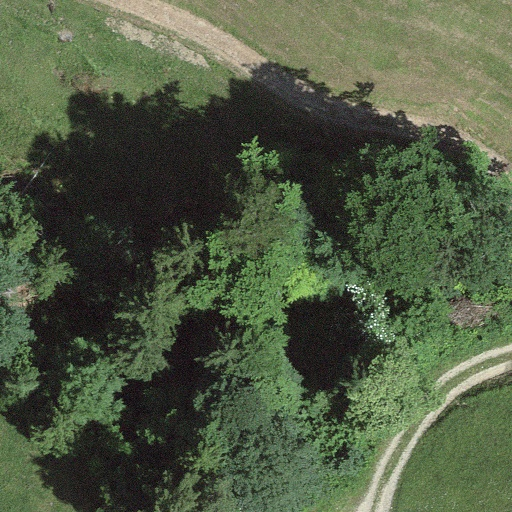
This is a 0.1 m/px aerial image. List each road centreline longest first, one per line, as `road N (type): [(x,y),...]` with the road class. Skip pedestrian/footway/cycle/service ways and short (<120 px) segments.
road 1 (track): [(511,189),(464,154),(129,0)]
road 2 (track): [(386,511),(387,452),(444,376),(511,349)]
